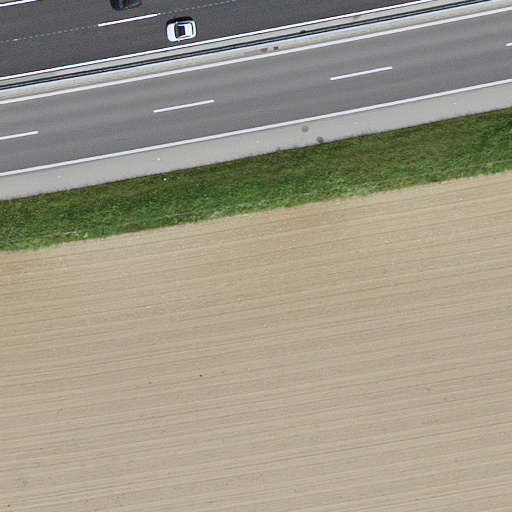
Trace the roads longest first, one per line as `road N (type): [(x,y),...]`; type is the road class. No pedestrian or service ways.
road 1 (motorway): [(0,137),(511,42)]
road 2 (motorway): [(228,0),(0,41)]
